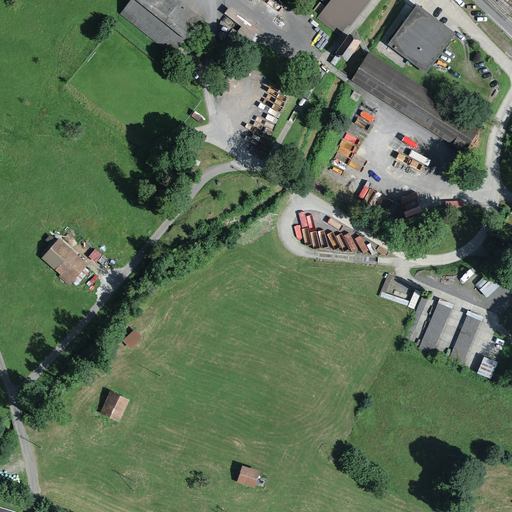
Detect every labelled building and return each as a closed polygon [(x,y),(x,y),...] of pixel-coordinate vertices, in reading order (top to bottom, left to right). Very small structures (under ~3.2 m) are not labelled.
[(130,0),(120,13),(172,54),(200,18),(176,0),(130,0)] [(333,0),(319,18),(339,34),(347,23),(349,25),(368,0),(333,0)] [(417,10),(391,45),(425,70),(451,36),(417,10)] [(350,36),(337,54),(347,61),(359,43),(350,36)] [(477,129),(367,59),(354,80),(464,150),(477,129)] [(511,215),(509,214),(496,236),(511,245),(511,215)] [(42,254),(70,280),(83,265),(58,242),(54,246),(51,244),(42,254)] [(497,298),(500,304),(511,296),(511,289),(497,298)] [(409,345),(426,304),(419,301),(402,342),(409,345)] [(432,354),(450,312),(437,306),(419,349),(432,354)] [(467,315),(448,361),(461,366),(480,320),(467,315)] [(124,339),(132,348),(144,337),(136,328),(124,339)] [(491,376),(497,362),(485,357),(479,371),(491,376)] [(112,394),(104,411),(118,417),(126,400),(112,394)] [(241,468),(238,479),(252,484),(256,472),(241,468)]
